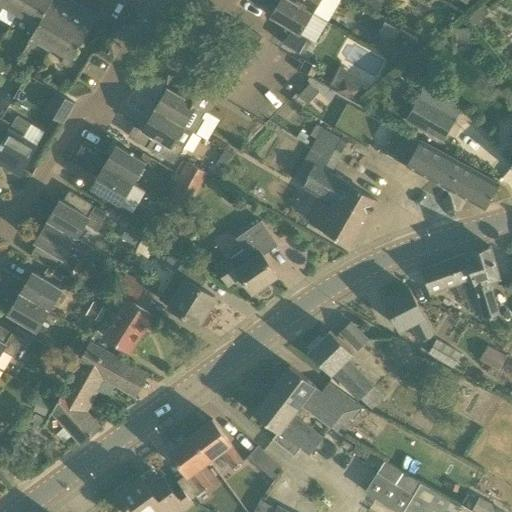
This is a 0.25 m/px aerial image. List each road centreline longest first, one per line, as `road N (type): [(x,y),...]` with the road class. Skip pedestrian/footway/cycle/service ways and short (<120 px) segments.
road 1 (tertiary): [(22,511),(366,270),(511,217)]
road 2 (residential): [(13,212),(79,110),(128,87),(177,12)]
